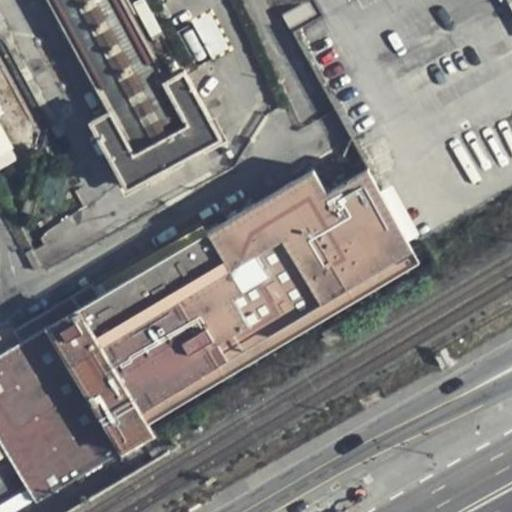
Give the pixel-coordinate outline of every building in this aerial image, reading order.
[(164,76),(124,0),(52,0),(108,105),(90,116),(127,184),(219,133),(183,66),(164,76)] [(335,0),(290,25),(320,80),(465,0),(335,0)] [(0,166),(20,156),(0,117),(0,166)] [(322,170),(199,240),(99,301),(27,346),(0,362),(0,444),(34,501),(80,474),(109,455),(104,446),(98,436),(415,250),(420,248),(377,174),(337,196),(322,170)] [(104,446),(422,262),(415,250),(98,436),(104,446)] [(19,334),(27,346),(99,301),(92,289),(19,334)]
